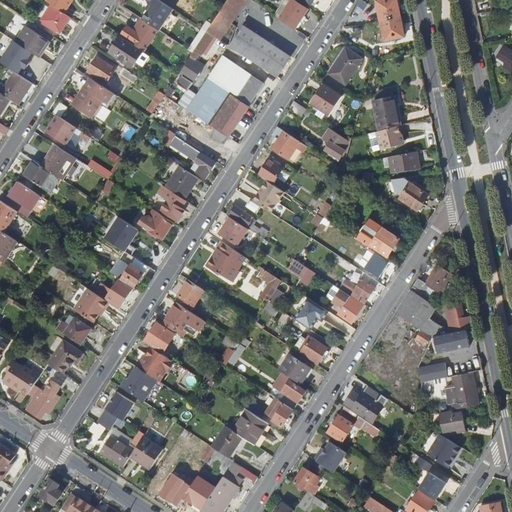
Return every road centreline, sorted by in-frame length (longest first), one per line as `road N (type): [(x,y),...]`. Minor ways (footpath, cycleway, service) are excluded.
road 1 (unclassified): [(348,0),(50,449)]
road 2 (unclassified): [(462,208),(443,218),(250,511)]
road 3 (tertiary): [(462,208),(511,444)]
road 4 (tertiary): [(420,0),(462,208)]
road 5 (unclassified): [(0,163),(107,0)]
road 6 (tertiary): [(492,136),(464,0)]
